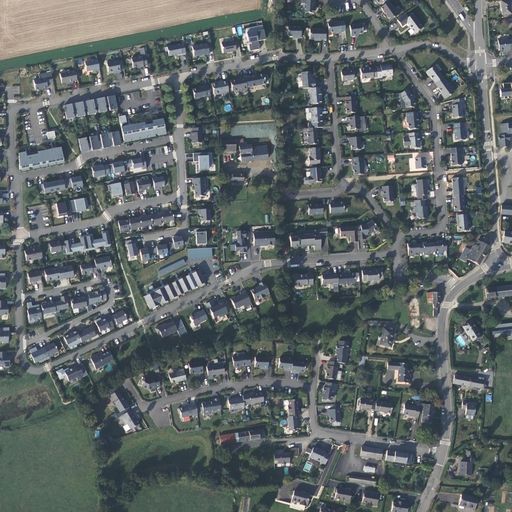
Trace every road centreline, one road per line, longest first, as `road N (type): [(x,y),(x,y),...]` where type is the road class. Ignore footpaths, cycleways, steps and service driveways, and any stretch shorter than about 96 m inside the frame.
road 1 (residential): [(400,256),(257,267),(39,370),(25,365),(20,344)]
road 2 (residential): [(398,235),(444,225),(434,106),(395,49)]
road 3 (residential): [(19,297),(93,281),(111,292),(108,306),(20,344)]
road 4 (tertiary): [(496,255),(480,65)]
road 5 (residential): [(443,453),(320,434),(313,387)]
road 6 (residential): [(14,178),(179,138)]
road 7 (tertiary): [(443,453),(443,317),(459,288)]
road 8 (residential): [(19,237),(182,195)]
road 9 (residential): [(14,109),(178,76)]
road 10 (residential): [(313,387),(257,382),(154,406)]
road 11 (residential): [(330,58),(265,59),(178,76)]
road 12 (residential): [(342,193),(330,58)]
